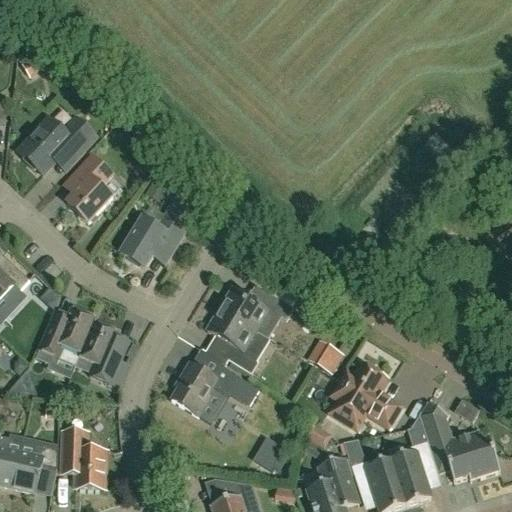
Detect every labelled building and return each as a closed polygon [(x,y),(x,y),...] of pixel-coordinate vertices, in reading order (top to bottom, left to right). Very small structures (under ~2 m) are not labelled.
[(23,65),(34,82),(57,67),(46,51),(23,65)] [(66,176),(98,143),(76,122),(63,135),(49,123),(18,156),(43,179),(55,166),(66,176)] [(88,227),(113,201),(102,190),(113,178),(93,159),(73,180),(82,189),(66,206),(88,227)] [(177,249),(187,232),(194,220),(173,207),(158,231),(142,222),(120,258),(145,273),(160,249),(173,256),(177,249)] [(29,284),(4,261),(0,265),(0,304),(14,290),(19,295),(29,284)] [(233,293),(220,314),(256,336),(269,314),(286,324),(294,312),(274,300),(266,313),(233,293)] [(69,322),(56,316),(39,355),(52,360),(53,359),(77,369),(80,363),(94,328),(95,328),(96,325),(93,323),(94,322),(93,319),(79,313),(76,314),(75,315),(72,314),(69,322)] [(243,357),(256,336),(220,314),(207,336),(235,353),(228,365),(252,380),(260,367),(243,357)] [(39,321),(35,335),(45,339),(50,325),(39,321)] [(97,329),(95,328),(94,328),(80,363),(95,369),(90,381),(111,390),(122,365),(109,360),(118,338),(115,337),(116,335),(115,332),(101,326),(98,327),(97,329)] [(342,357),(327,347),(314,366),(330,376),(342,357)] [(341,404),(337,409),(333,417),(356,431),(364,418),(388,432),(402,411),(392,405),(377,397),(386,383),(362,368),(354,382),(348,378),(334,400),(341,404)] [(195,420),(211,393),(226,403),(230,397),(250,409),(259,395),(239,382),(219,370),(212,382),(194,371),(172,406),(195,420)] [(454,412),(468,392),(451,380),(438,400),(454,412)] [(419,420),(427,446),(437,475),(438,479),(450,475),(454,486),(469,481),(470,485),(500,476),(489,443),(482,446),(479,435),(453,444),(447,423),(449,420),(427,407),(419,420)] [(319,428),(310,441),(326,453),(335,439),(319,428)] [(105,495),(107,456),(87,456),(88,437),(63,437),(62,463),(77,463),(77,494),(77,495),(105,495)] [(0,489),(12,492),(20,457),(6,454),(9,442),(0,440),(0,489)] [(391,464),(406,510),(431,502),(423,480),(437,475),(427,446),(413,451),(415,457),(391,464)] [(57,475),(57,454),(36,449),(34,461),(20,457),(12,492),(36,498),(42,472),(57,475)] [(347,511),(359,508),(352,485),(344,463),(318,471),(324,489),(307,494),(312,511),(347,511)] [(379,511),(399,511),(406,510),(391,464),(368,472),(366,466),(351,470),(361,500),(374,495),(379,511)] [(258,511),(251,491),(215,485),(222,506),(211,510),(211,511),(258,511)] [(282,490),(278,503),(297,508),(300,494),(282,490)]
